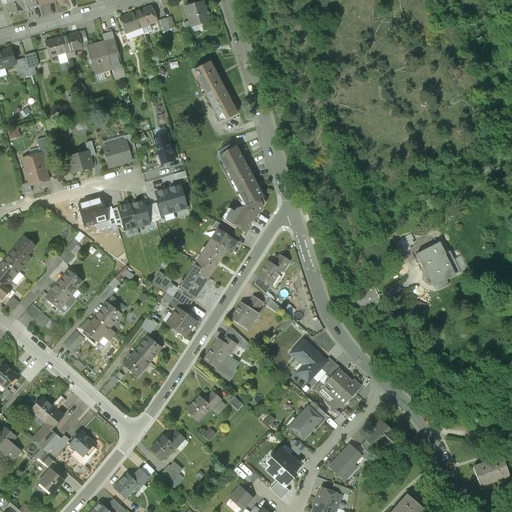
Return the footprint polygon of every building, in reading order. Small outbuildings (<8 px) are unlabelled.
[(6,0),(8,4),(11,14),(24,11),(20,0),(6,0)] [(20,0),(24,11),(39,6),(37,0),(20,0)] [(189,21),(191,28),(208,23),(202,2),(185,7),(189,21)] [(157,22),(151,7),(135,13),(141,28),(157,22)] [(119,19),(125,34),(141,28),(135,13),(119,19)] [(165,19),(169,30),(175,28),(171,17),(165,19)] [(169,30),(165,19),(159,21),(164,32),(169,30)] [(191,28),(189,21),(183,23),(187,35),(192,33),(191,28)] [(78,35),(77,33),(61,38),(65,54),(82,49),(78,35)] [(78,35),(82,49),(87,47),(89,47),(86,33),(78,35)] [(104,42),(111,69),(112,70),(122,67),(112,33),(102,36),(104,42)] [(65,54),(61,38),(45,42),(49,58),(65,54)] [(87,47),(95,74),(111,69),(104,42),(89,47),(87,47)] [(0,69),(15,65),(11,49),(0,52),(0,69)] [(155,50),(149,52),(153,63),(159,61),(155,50)] [(33,56),(25,58),(28,67),(36,65),(33,56)] [(28,67),(25,58),(17,61),(20,70),(28,67)] [(193,71),(206,95),(214,91),(216,97),(225,92),(209,63),(193,71)] [(221,123),(237,114),(225,92),(216,97),(214,91),(206,95),(221,123)] [(126,142),(129,154),(136,152),(131,135),(123,137),(125,142),(126,142)] [(174,160),(166,135),(153,139),(160,164),(174,160)] [(37,141),(41,154),(42,160),(53,157),(48,138),(37,141)] [(88,153),(89,157),(95,155),(91,142),(85,144),(88,153)] [(126,142),(125,142),(103,149),(105,154),(104,157),(105,161),(107,162),(109,168),(131,161),(129,154),(126,142)] [(249,173),(235,148),(219,156),(233,182),(249,173)] [(72,167),(74,174),(93,168),(89,157),(88,153),(84,154),(84,153),(67,158),(71,167),(72,167)] [(22,159),(30,186),(48,181),(42,160),(41,154),(22,159)] [(184,171),(173,175),(175,181),(186,178),(184,171)] [(262,199),(249,173),(233,182),(246,206),(247,207),(262,199)] [(180,186),(167,189),(174,212),(186,208),(180,186)] [(167,189),(155,193),(162,216),(174,212),(167,189)] [(102,198),(90,202),(97,225),(109,222),(110,226),(116,225),(112,210),(111,207),(105,209),(102,198)] [(225,220),(245,234),(265,204),(262,199),(247,207),(246,206),(243,208),(236,210),(234,213),(231,211),(225,220)] [(149,225),(149,222),(144,206),(143,201),(130,205),(137,227),(137,228),(149,225)] [(90,202),(77,206),(84,229),(97,225),(90,202)] [(130,204),(117,208),(122,224),(124,231),(137,227),(130,205),(130,204)] [(150,205),(144,206),(149,222),(155,221),(150,205)] [(122,224),(117,208),(112,210),(116,225),(116,226),(122,224)] [(217,231),(217,230),(226,236),(229,230),(216,222),(212,227),(217,231)] [(226,236),(217,230),(217,231),(211,240),(226,250),(230,253),(237,243),(226,236)] [(25,237),(4,261),(18,272),(30,258),(25,254),(33,245),(25,237)] [(66,249),(70,253),(79,243),(75,239),(66,249)] [(200,273),(208,278),(226,250),(211,240),(196,263),(204,268),(200,273)] [(445,254),(439,242),(416,255),(422,266),(427,264),(430,269),(428,270),(436,285),(446,280),(460,272),(448,252),(445,254)] [(69,254),(70,253),(66,249),(62,245),(54,254),(62,262),(69,254)] [(74,257),(69,254),(62,262),(67,265),(74,257)] [(268,262),(257,278),(270,287),(280,271),(282,272),(289,262),(280,256),(273,266),(268,262)] [(0,282),(6,287),(6,286),(10,281),(16,286),(23,276),(18,272),(4,261),(0,266),(0,282)] [(179,289),(194,299),(208,278),(200,273),(204,268),(196,263),(179,289)] [(134,276),(125,270),(122,275),(130,281),(134,276)] [(57,285),(70,296),(82,282),(68,271),(57,285)] [(164,292),(167,287),(170,283),(171,281),(158,273),(150,283),(164,292)] [(265,295),(270,287),(257,278),(253,284),(265,295)] [(114,279),(98,298),(102,302),(119,283),(114,279)] [(446,280),(436,285),(439,290),(449,285),(446,280)] [(0,299),(2,301),(11,291),(6,286),(6,287),(0,282),(0,299)] [(173,299),(179,289),(170,283),(167,287),(164,292),(165,293),(173,299)] [(70,296),(57,285),(45,299),(63,315),(76,301),(70,296)] [(179,289),(173,299),(187,309),(194,299),(179,289)] [(177,309),(184,314),(187,309),(173,299),(165,293),(161,299),(172,307),(176,309),(177,309)] [(95,317),(109,328),(126,308),(113,297),(95,317)] [(250,304),(258,309),(262,303),(252,297),(248,303),(250,304)] [(13,298),(4,308),(9,313),(18,303),(13,298)] [(279,308),(269,299),(265,306),(275,313),(279,308)] [(248,308),(240,303),(230,320),(247,331),(258,314),(256,313),(258,309),(250,304),(248,308)] [(32,305),(25,313),(44,328),(51,320),(32,305)] [(162,321),(185,337),(195,322),(184,314),(177,309),(176,309),(172,307),(171,308),(162,321)] [(109,328),(95,317),(91,323),(88,320),(84,325),(87,327),(83,331),(97,343),(102,336),(108,341),(114,333),(109,328)] [(144,330),(151,322),(146,319),(140,327),(144,330)] [(157,325),(151,321),(151,322),(144,330),(150,334),(157,325)] [(247,343),(230,327),(223,337),(225,338),(226,338),(235,344),(235,345),(243,350),(244,348),(247,343)] [(74,332),(69,338),(74,342),(78,346),(83,340),(74,332)] [(161,348),(147,337),(136,351),(149,362),(161,348)] [(74,342),(69,338),(62,346),(67,350),(74,342)] [(223,342),(217,339),(214,344),(214,345),(204,361),(216,369),(215,371),(220,375),(221,377),(228,381),(235,370),(233,369),(238,362),(231,358),(229,358),(227,357),(235,345),(235,344),(226,338),(225,338),(223,342)] [(297,372),(307,382),(320,368),(326,362),(326,361),(303,340),(291,354),(303,365),(297,372)] [(78,346),(74,342),(67,350),(71,354),(78,346)] [(149,362),(136,351),(124,365),(137,376),(149,362)] [(326,373),(335,364),(329,358),(326,361),(326,362),(320,368),(326,373)] [(328,379),(338,369),(338,370),(340,369),(335,364),(326,373),(324,375),(328,379)] [(0,368),(0,384),(6,389),(17,377),(3,365),(0,368)] [(321,387),(342,407),(360,387),(353,380),(351,382),(338,370),(338,369),(328,379),(321,387)] [(118,380),(113,377),(107,385),(111,388),(118,380)] [(204,401),(199,397),(186,411),(198,421),(210,407),(218,415),(226,406),(212,392),(204,401)] [(51,407),(56,411),(65,401),(60,397),(51,407)] [(233,397),(228,403),(237,411),(242,406),(233,397)] [(51,407),(41,398),(30,411),(37,416),(45,423),(49,427),(52,429),(63,417),(56,411),(51,407)] [(308,407),(321,419),(326,415),(312,402),(308,407)] [(289,428),(302,440),(321,419),(308,407),(296,420),(298,422),(291,429),(289,427),(289,428)] [(351,413),(346,408),(333,422),(339,427),(351,413)] [(42,452),(56,436),(50,431),(49,433),(46,430),(49,427),(45,423),(37,416),(33,420),(41,427),(30,440),(40,450),(42,452)] [(381,422),(365,439),(366,440),(375,449),(378,451),(384,444),(389,449),(399,439),(381,422)] [(202,436),(209,442),(215,434),(209,428),(202,436)] [(15,438),(4,429),(0,433),(0,446),(4,450),(1,453),(1,457),(4,459),(7,459),(8,457),(11,459),(13,459),(19,452),(10,444),(15,438)] [(188,443),(176,431),(168,440),(163,436),(150,449),(161,460),(174,447),(180,452),(188,443)] [(69,445),(83,457),(94,444),(81,432),(69,445)] [(42,452),(43,454),(46,456),(50,451),(56,456),(69,440),(64,436),(60,440),(56,436),(42,452)] [(369,455),(375,449),(366,440),(360,446),(364,450),(369,455)] [(305,448),(297,441),(290,448),(298,455),(305,448)] [(348,449),(347,448),(329,468),(344,481),(356,468),(353,465),(361,456),(360,455),(350,446),(348,449)] [(299,466),(280,449),(267,463),(270,466),(266,471),(278,481),(284,488),(285,487),(295,476),(292,473),(299,466)] [(48,468),(53,462),(46,456),(43,454),(42,452),(40,450),(34,457),(48,468)] [(377,462),(369,455),(364,450),(360,455),(361,456),(369,464),(377,462)] [(488,484),(488,485),(509,477),(502,457),(473,467),(480,487),(488,484)] [(168,465),(160,476),(174,488),(183,479),(179,475),(182,470),(173,462),(169,467),(168,465)] [(154,471),(146,463),(132,479),(127,475),(114,488),(125,499),(138,486),(140,487),(154,471)] [(39,484),(51,494),(63,481),(51,471),(39,484)] [(204,475),(199,471),(196,476),(200,480),(204,475)] [(284,488),(278,481),(270,490),(281,500),(289,491),(285,487),(284,488)] [(330,491),(341,495),(342,493),(344,488),(333,484),(330,491)] [(253,499),(239,486),(228,498),(242,511),(253,499)] [(330,491),(321,488),(317,496),(316,496),(314,500),(337,509),(342,496),(341,495),(330,491)] [(420,511),(423,510),(406,495),(391,511),(420,511)] [(91,511),(116,511),(117,511),(118,511),(124,511),(126,511),(113,499),(105,508),(100,503),(91,511)] [(337,509),(314,500),(313,504),(314,505),(311,511),(335,511),(337,509)] [(8,509),(11,511),(20,511),(10,503),(6,507),(8,509)]
